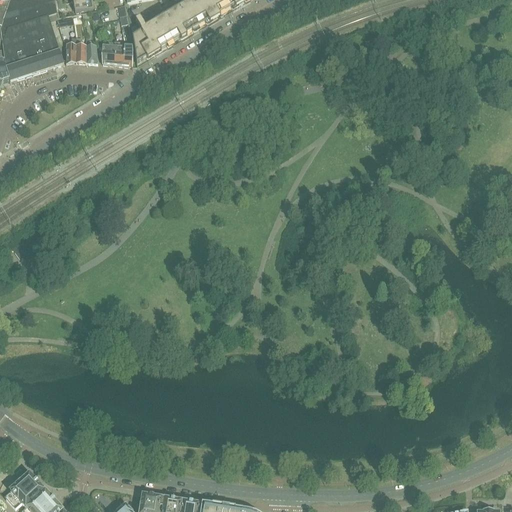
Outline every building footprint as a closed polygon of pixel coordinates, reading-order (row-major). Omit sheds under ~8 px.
[(196,0),(167,18),(144,31),(140,24),(131,29),(137,67),(251,0),(196,0)] [(66,47),(60,29),(58,23),(57,20),(54,11),(52,1),(11,3),(3,24),(2,28),(0,33),(0,39),(5,65),(9,85),(63,68),(66,67),(66,47)] [(93,12),(91,1),(73,4),(75,15),(93,12)] [(0,23),(3,24),(11,3),(0,3),(0,23)] [(117,10),(119,17),(119,20),(126,19),(125,8),(117,10)] [(71,40),(71,48),(66,47),(66,67),(76,65),(76,44),(75,40),(71,40)] [(76,65),(86,66),(86,48),(82,48),(82,41),(75,40),(76,44),(76,65)] [(86,66),(98,67),(96,48),(92,48),(91,44),(86,44),(86,48),(86,66)] [(102,67),(103,67),(115,68),(116,49),(103,48),(102,60),(102,67)] [(115,68),(123,69),(125,50),(125,49),(116,49),(115,68)] [(123,69),(132,70),(132,50),(125,49),(125,50),(123,69)] [(9,85),(5,65),(0,66),(0,85),(3,86),(3,87),(9,85)] [(13,251),(20,261),(34,251),(28,241),(13,251)] [(23,511),(26,511),(27,511),(45,494),(30,477),(20,486),(10,494),(7,497),(8,499),(6,501),(15,511),(19,508),(23,511)] [(27,511),(26,511),(62,511),(57,506),(53,501),(45,494),(27,511)] [(162,511),(164,501),(142,498),(140,511),(162,511)] [(162,511),(181,511),(182,504),(164,501),(162,511)]
